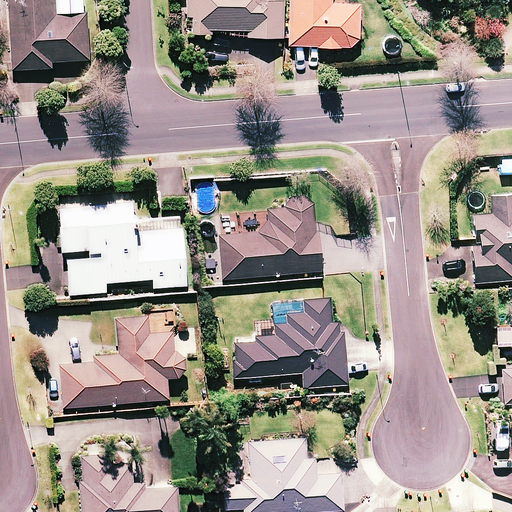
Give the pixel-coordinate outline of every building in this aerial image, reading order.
[(57,14),(56,0),(10,0),(12,71),(52,70),(52,65),(88,64),(87,13),(57,14)] [(188,0),(188,18),(193,18),(192,37),(213,38),(213,30),(248,31),(248,38),(283,39),(284,1),(272,1),(271,0),(188,0)] [(332,5),(331,0),(290,0),(289,47),(352,48),(359,41),(360,5),(332,5)] [(134,219),(132,196),(59,202),(63,252),(90,250),(91,258),(68,260),(71,296),(107,293),(106,283),(153,279),(154,289),(187,286),(181,215),(134,219)] [(472,242),(475,284),(501,282),(511,280),(511,196),(491,198),(492,215),(474,216),(476,241),(472,242)] [(268,222),(268,228),(246,231),(247,234),(216,237),(221,282),(321,271),(314,205),(312,203),(311,201),(309,200),(307,199),(304,198),(302,197),(300,197),(297,198),(295,198),(292,199),(290,201),(289,202),(287,204),(286,206),(285,209),(266,211),(268,222)] [(305,386),(348,383),(344,327),(339,328),(339,318),(332,319),(331,299),(272,303),(275,336),(252,337),(235,339),(238,377),(304,372),(305,386)] [(151,334),(149,316),(117,319),(120,354),(93,356),(94,361),(61,364),(65,407),(170,398),(168,377),(186,375),(183,352),(176,352),(174,332),(153,333),(151,334)] [(308,458),(306,437),(249,441),(252,482),(225,484),(227,510),(245,508),(245,511),(298,511),(344,508),(342,472),(317,474),(316,458),(308,458)] [(179,511),(179,484),(145,485),(145,481),(133,481),(132,462),(113,462),(113,453),(81,454),(83,511),(179,511)]
